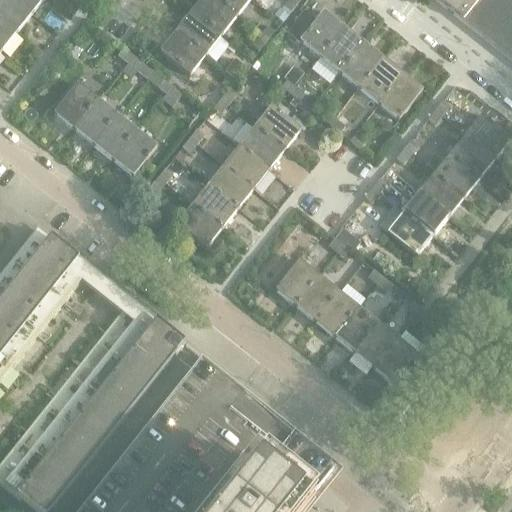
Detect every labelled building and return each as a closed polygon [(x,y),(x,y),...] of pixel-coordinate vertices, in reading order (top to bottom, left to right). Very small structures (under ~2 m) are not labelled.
[(33,16),(12,0),(0,0),(0,22),(17,36),(33,16)] [(45,0),(12,0),(33,16),(45,0)] [(212,0),(204,0),(192,16),(221,39),(237,20),(212,0)] [(252,0),(212,0),(237,20),(253,0),(252,0)] [(291,14),(298,5),(291,0),(290,0),(284,9),(291,14)] [(511,0),(432,0),(511,63),(511,0)] [(280,11),(275,18),(283,24),(288,18),(281,12),(280,11)] [(287,35),(300,45),(320,61),(344,31),(324,15),(315,26),(302,16),(287,35)] [(192,16),(176,35),(206,59),(221,39),(192,16)] [(17,36),(0,22),(0,54),(1,55),(17,36)] [(268,29),(260,38),(267,44),(274,35),(268,29)] [(363,47),(344,31),(320,61),(340,77),(363,47)] [(190,79),(206,59),(176,35),(160,55),(190,79)] [(260,53),(267,44),(260,38),(253,48),(260,53)] [(383,62),(363,47),(340,77),(359,92),(383,62)] [(128,66),(133,59),(124,52),(119,58),(128,66)] [(143,67),(133,59),(128,66),(137,73),(143,67)] [(236,83),(246,71),(235,62),(225,74),(229,77),(236,83)] [(402,78),(383,62),(359,92),(379,108),(402,78)] [(228,93),(236,83),(229,77),(221,88),(228,93)] [(422,94),(402,78),(379,108),(398,124),(422,94)] [(158,90),(167,97),(173,90),(163,83),(158,90)] [(287,84),(282,90),(291,98),(296,91),(287,84)] [(78,88),(54,117),(74,133),(98,104),(78,88)] [(182,98),(173,90),(167,97),(176,105),(182,98)] [(305,98),(296,91),(291,98),(300,105),(305,98)] [(235,99),(228,94),(221,103),(228,109),(235,99)] [(228,109),(221,103),(213,112),(220,118),(228,109)] [(98,104),(74,133),(94,149),(117,119),(98,104)] [(449,110),(443,104),(436,112),(443,118),(449,110)] [(271,110),(255,130),(285,154),(301,134),(271,110)] [(443,118),(436,112),(428,123),(435,128),(443,118)] [(117,119),(94,149),(113,165),(137,135),(117,119)] [(482,119),(466,139),(495,162),(511,142),(482,119)] [(339,137),(345,130),(335,122),(330,129),(339,137)] [(285,154),(255,130),(240,150),(270,173),(285,154)] [(197,133),(190,142),(197,147),(204,138),(197,133)] [(137,135),(113,165),(133,180),(157,151),(137,135)] [(350,145),(359,152),(365,146),(355,138),(350,145)] [(495,162),(466,139),(450,158),(480,182),(495,162)] [(197,147),(190,142),(182,151),(189,157),(197,147)] [(411,143),(404,153),(411,158),(418,149),(411,143)] [(270,173),(240,150),(224,169),(254,193),(270,173)] [(411,158),(404,153),(396,162),(403,167),(411,158)] [(480,182),(450,158),(435,178),(464,201),(480,182)] [(254,193),(224,169),(209,189),(238,212),(254,193)] [(166,172),(158,181),(165,186),(173,177),(166,172)] [(464,201),(435,178),(419,197),(449,221),(464,201)] [(158,181),(151,190),(158,196),(165,186),(158,181)] [(380,182),(373,192),(379,197),(387,188),(380,182)] [(238,212),(209,189),(193,208),(223,232),(238,212)] [(372,207),(379,197),(373,192),(365,201),(372,207)] [(449,221),(419,197),(404,216),(433,240),(449,221)] [(223,232),(193,208),(177,228),(207,252),(223,232)] [(433,240),(404,216),(387,237),(417,260),(433,240)] [(0,387),(91,273),(45,236),(35,248),(40,253),(7,295),(1,290),(0,291),(0,387)] [(351,238),(344,247),(353,254),(360,245),(351,238)] [(328,249),(338,256),(343,249),(334,242),(328,249)] [(352,257),(343,249),(338,256),(347,264),(352,257)] [(275,294),(295,310),(319,280),(299,264),(275,294)] [(367,280),(377,288),(382,281),(373,273),(367,280)] [(319,280),(295,310),(315,325),(338,296),(319,280)] [(393,289),(382,281),(377,288),(387,296),(393,289)] [(338,296),(315,325),(334,341),(358,311),(338,296)] [(407,311),(416,319),(421,312),(412,304),(407,311)] [(32,511),(52,511),(176,358),(185,347),(132,305),(0,469),(0,486),(21,503),(32,511)] [(358,311),(334,341),(354,356),(377,327),(358,311)] [(421,312),(416,319),(425,326),(431,319),(421,312)] [(377,327),(354,356),(373,372),(397,342),(377,327)] [(397,342),(373,372),(393,388),(417,358),(397,342)] [(300,511),(315,495),(322,485),(328,478),(336,468),(202,361),(82,511),(300,511)]
